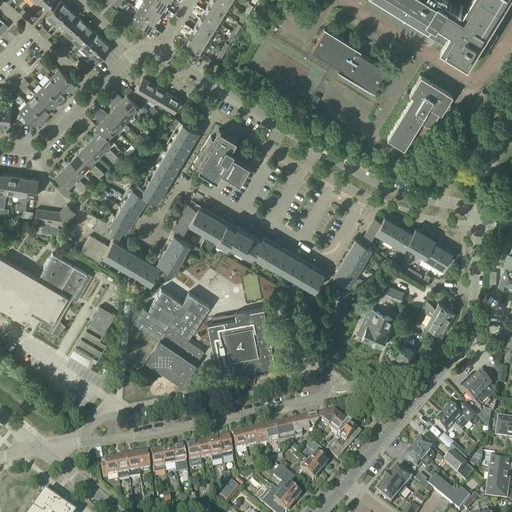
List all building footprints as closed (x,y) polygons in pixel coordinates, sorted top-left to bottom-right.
[(37,0),(34,3),(43,11),(52,0),(37,0)] [(54,25),(68,9),(57,0),(56,0),(52,5),(54,7),(45,17),(54,25)] [(143,0),(137,10),(156,22),(168,2),(164,0),(143,0)] [(227,15),(236,0),(210,0),(208,3),(227,15)] [(473,0),(467,10),(462,7),(460,11),(446,3),(448,0),(383,0),(430,29),(427,34),(445,46),(442,50),(469,67),(510,0),(473,0)] [(196,23),(215,35),(227,15),(208,3),(196,23)] [(244,12),(248,15),(253,6),(249,4),(244,12)] [(62,32),(76,17),(68,9),(54,25),(62,32)] [(150,31),(156,22),(137,10),(131,19),(150,31)] [(22,17),(27,21),(31,17),(26,12),(22,17)] [(243,23),(248,15),(244,12),(239,21),(243,23)] [(70,40),(85,24),(76,17),(62,32),(70,40)] [(203,54),(215,35),(196,23),(184,42),(203,54)] [(79,48),(93,32),(85,24),(70,40),(79,48)] [(232,32),(236,34),(241,26),(237,24),(232,32)] [(43,36),(47,32),(43,27),(39,32),(43,36)] [(355,50),(357,48),(358,49),(358,48),(325,28),(312,50),(342,69),(341,72),(339,71),(372,91),(386,69),(355,50)] [(87,55),(102,39),(93,32),(79,48),(87,55)] [(231,42),(236,34),(232,32),(227,40),(231,42)] [(102,39),(87,55),(96,63),(111,47),(102,39)] [(220,51),(224,53),(229,45),(226,43),(220,51)] [(219,62),(224,53),(220,51),(215,60),(219,62)] [(213,67),(216,62),(211,59),(208,64),(213,67)] [(50,78),(66,93),(74,84),(58,69),(50,78)] [(441,114),(452,95),(420,75),(409,94),(412,96),(386,138),(403,150),(420,123),(428,128),(432,127),(440,114),(441,114)] [(59,101),(66,93),(50,78),(42,86),(59,101)] [(148,97),(155,86),(142,78),(136,89),(128,97),(133,102),(141,93),(148,97)] [(51,110),(59,101),(42,86),(35,94),(51,110)] [(161,105),(168,93),(155,86),(148,97),(161,105)] [(133,90),(129,87),(124,92),(128,96),(133,90)] [(110,94),(116,100),(119,97),(113,91),(110,94)] [(489,97),(481,91),(468,109),(475,115),(489,97)] [(180,101),(168,93),(161,105),(174,112),(180,101)] [(43,118),(51,110),(35,94),(27,103),(43,118)] [(113,104),(116,100),(110,94),(107,98),(113,104)] [(119,97),(116,100),(119,103),(131,115),(139,107),(133,102),(128,97),(126,95),(122,100),(119,97)] [(315,95),(309,104),(314,107),(320,98),(315,95)] [(35,126),(43,118),(27,103),(15,115),(20,119),(23,115),(35,126)] [(124,123),(124,122),(131,115),(119,103),(111,111),(124,123)] [(0,104),(0,127),(8,129),(11,106),(0,104)] [(107,115),(104,112),(98,107),(95,110),(104,118),(116,130),(116,131),(118,133),(126,125),(124,122),(124,123),(111,111),(107,115)] [(92,113),(96,117),(98,119),(101,116),(95,110),(92,113)] [(159,196),(162,192),(198,132),(174,117),(168,127),(176,132),(143,187),(159,196)] [(116,131),(116,130),(104,118),(96,126),(100,130),(109,138),(116,131)] [(112,141),(109,138),(100,130),(93,137),(105,149),(112,141)] [(235,140),(230,136),(218,130),(213,139),(210,137),(193,167),(216,180),(221,170),(240,181),(250,165),(231,154),(233,151),(230,149),(235,140)] [(97,157),(105,149),(93,137),(85,145),(97,157)] [(142,141),(138,137),(131,144),(135,148),(142,141)] [(90,165),(97,157),(85,145),(77,153),(90,165)] [(110,159),(114,154),(110,150),(105,155),(110,159)] [(82,173),(90,165),(77,153),(70,161),(82,173)] [(114,154),(110,159),(114,163),(119,158),(114,154)] [(75,180),(82,173),(70,161),(62,168),(75,180)] [(94,175),(99,170),(95,166),(90,170),(94,175)] [(67,188),(75,180),(62,168),(54,176),(62,184),(58,188),(66,196),(70,192),(67,188)] [(99,170),(94,175),(99,179),(103,174),(99,170)] [(13,194),(16,177),(5,175),(3,192),(13,194)] [(24,196),(26,178),(16,177),(13,194),(19,195),(18,199),(20,199),(23,200),(24,196)] [(24,196),(23,200),(28,200),(28,196),(35,197),(38,180),(26,178),(24,196)] [(80,190),(84,185),(80,181),(75,186),(80,190)] [(159,196),(143,187),(137,183),(134,189),(146,197),(156,203),(159,196)] [(84,185),(80,190),(84,194),(89,189),(84,185)] [(124,234),(130,225),(146,197),(134,189),(131,187),(108,225),(112,227),(121,232),(124,234)] [(99,191),(105,197),(108,193),(103,188),(99,191)] [(101,200),(105,197),(99,191),(96,195),(101,200)] [(71,218),(75,214),(67,205),(63,209),(71,218)] [(196,210),(194,209),(187,205),(172,230),(182,236),(189,224),(226,245),(228,243),(251,257),(253,254),(257,257),(314,290),(324,274),(262,238),(260,241),(237,227),(235,229),(198,207),(196,210)] [(63,225),(71,218),(63,209),(59,213),(63,225)] [(53,212),(52,224),(51,224),(63,226),(63,225),(59,213),(53,212)] [(384,238),(394,222),(384,217),(381,222),(379,226),(377,229),(375,233),(384,238)] [(394,244),(403,228),(394,222),(384,238),(394,244)] [(118,237),(121,232),(112,227),(109,232),(118,237)] [(403,228),(394,244),(404,250),(407,245),(406,244),(412,233),(403,228)] [(406,244),(407,245),(415,250),(425,234),(415,228),(412,233),(406,244)] [(172,272),(177,263),(189,244),(173,234),(156,263),(172,272)] [(415,250),(424,255),(425,256),(433,243),(435,240),(425,234),(415,250)] [(89,256),(99,241),(89,236),(80,251),(89,256)] [(349,248),(365,257),(371,248),(355,239),(349,248)] [(150,283),(159,268),(112,240),(108,247),(103,256),(150,283)] [(99,241),(89,256),(99,262),(103,256),(108,247),(99,241)] [(432,263),(442,248),(433,243),(425,256),(424,255),(422,258),(432,263)] [(506,266),(500,282),(511,285),(511,245),(510,247),(511,248),(511,247),(511,251),(511,252),(509,253),(508,254),(505,263),(506,266)] [(359,267),(365,257),(349,248),(344,258),(359,267)] [(442,248),(432,263),(442,269),(451,254),(442,248)] [(0,307),(25,322),(32,310),(44,317),(39,325),(42,327),(41,329),(52,339),(63,326),(58,322),(72,299),(76,302),(77,302),(76,301),(90,277),(86,274),(87,274),(52,254),(38,279),(0,256),(0,307)] [(338,267),(354,276),(359,267),(344,258),(338,267)] [(393,266),(395,262),(389,258),(386,263),(393,266)] [(395,262),(393,266),(399,270),(402,266),(395,262)] [(348,286),(354,276),(338,267),(333,277),(338,280),(335,285),(338,286),(345,287),(346,285),(348,286)] [(413,276),(415,271),(409,268),(406,272),(413,276)] [(415,271),(413,276),(419,280),(422,275),(415,271)] [(426,284),(429,278),(430,277),(425,274),(422,281),(426,284)] [(399,302),(403,292),(387,285),(383,295),(399,302)] [(168,322),(188,336),(209,306),(188,292),(182,302),(161,288),(147,309),(142,305),(132,320),(157,338),(168,322)] [(344,320),(349,292),(333,289),(328,316),(344,320)] [(432,316),(447,324),(453,314),(452,311),(439,303),(435,310),(426,300),(421,310),(431,316),(432,316)] [(115,316),(108,312),(100,308),(89,326),(104,335),(115,316)] [(217,376),(232,374),(275,365),(263,308),(234,313),(235,318),(207,324),(217,376)] [(372,312),(367,310),(362,323),(367,325),(361,339),(381,348),(387,334),(386,334),(393,318),(373,310),(372,312)] [(441,335),(447,324),(432,316),(431,316),(422,332),(421,332),(420,334),(423,336),(426,338),(429,340),(430,340),(436,332),(441,335)] [(181,385),(200,358),(204,351),(168,327),(162,337),(146,361),(181,385)] [(413,354),(416,350),(410,347),(413,341),(413,337),(416,332),(411,329),(395,357),(402,361),(405,357),(409,359),(412,354),(413,354)] [(500,367),(497,384),(505,385),(507,368),(500,367)] [(495,396),(496,391),(481,375),(480,376),(464,391),(481,410),(495,396)] [(470,408),(466,405),(459,412),(452,406),(451,407),(449,407),(447,409),(447,411),(444,415),(455,425),(463,432),(472,422),(478,416),(470,408)] [(489,429),(489,428),(492,411),(486,410),(478,417),(489,429)] [(328,430),(339,418),(334,413),(327,415),(328,415),(320,423),(324,426),(328,430)] [(320,423),(328,415),(299,421),(297,423),(290,425),(293,436),(295,441),(302,440),(301,435),(308,434),(308,433),(309,433),(310,435),(315,430),(317,427),(320,423)] [(465,434),(463,432),(455,425),(444,415),(440,419),(438,419),(436,421),(437,422),(436,423),(447,434),(452,429),(461,437),(465,434)] [(339,418),(328,430),(336,437),(347,424),(339,418)] [(508,440),(510,421),(499,420),(496,439),(508,440)] [(347,424),(336,437),(325,450),(338,460),(347,449),(358,437),(354,434),(354,430),(347,424)] [(293,436),(290,425),(282,426),(280,425),(274,426),(278,442),(278,446),(293,442),(295,441),(293,436)] [(267,445),(278,442),(274,426),(264,429),(267,445)] [(256,447),(267,445),(264,429),(253,431),(256,447)] [(246,449),(256,447),(253,431),(243,433),(246,449)] [(235,452),(246,449),(243,433),(232,436),(235,452)] [(454,445),(451,442),(445,436),(440,441),(446,447),(453,454),(464,463),(469,458),(454,444),(454,445)] [(222,460),(233,458),(232,454),(229,438),(218,441),(221,457),(222,460)] [(414,448),(414,449),(427,459),(431,463),(435,459),(435,456),(432,454),(435,450),(422,439),(418,443),(417,444),(415,446),(414,448)] [(222,460),(221,457),(218,441),(207,443),(210,459),(211,464),(222,462),(222,460)] [(200,461),(210,459),(207,443),(197,445),(200,461)] [(296,453),(297,453),(300,449),(292,443),(289,447),(296,453)] [(186,447),(190,469),(201,467),(200,461),(197,445),(186,447)] [(307,462),(313,467),(320,473),(323,469),(324,469),(326,466),(326,465),(327,464),(322,460),(326,454),(315,445),(311,451),(314,454),(307,462)] [(172,449),(175,466),(186,464),(183,447),(172,449)] [(174,466),(175,466),(172,449),(161,451),(164,465),(164,468),(165,472),(175,470),(174,466)] [(426,469),(431,463),(427,459),(414,449),(413,449),(411,450),(410,452),(409,454),(409,455),(406,458),(418,468),(421,465),(426,469)] [(164,468),(164,465),(161,451),(150,453),(154,474),(165,472),(164,468)] [(482,462),(483,451),(480,451),(473,459),(478,463),(476,465),(479,468),(480,462),(482,462)] [(136,456),(139,472),(150,470),(147,454),(136,456)] [(271,463),(283,460),(281,454),(269,457),(270,461),(271,463)] [(474,473),(464,463),(453,454),(444,463),(458,476),(459,475),(466,482),(474,473)] [(129,479),(140,477),(139,472),(136,456),(126,458),(129,474),(129,479)] [(511,459),(491,456),(489,470),(510,472),(511,459)] [(115,460),(118,476),(118,479),(118,481),(129,479),(129,474),(126,458),(115,460)] [(107,478),(118,476),(115,460),(104,462),(105,465),(101,465),(103,478),(107,477),(107,478)] [(300,471),(307,477),(313,482),(314,480),(315,480),(317,477),(317,476),(320,473),(313,467),(307,462),(307,463),(305,461),(303,464),(305,466),(300,471)] [(284,470),(285,471),(289,466),(284,462),(280,466),(284,470)] [(292,504),(294,506),(301,497),(288,487),(294,479),(285,471),(284,470),(280,466),(272,475),(282,483),(275,490),(276,491),(280,494),(292,504)] [(397,468),(390,476),(405,488),(412,480),(397,468)] [(510,472),(489,470),(488,483),(509,486),(510,472)] [(227,484),(226,481),(225,473),(220,474),(222,481),(218,482),(220,493),(227,484)] [(400,498),(407,489),(405,488),(390,476),(384,484),(398,496),(400,498)] [(436,477),(430,485),(460,510),(463,506),(467,502),(470,497),(460,489),(456,494),(436,477)] [(227,484),(220,493),(220,494),(217,498),(227,506),(240,488),(230,481),(227,485),(227,484)] [(486,496),(507,499),(509,486),(488,483),(486,496)] [(398,496),(384,484),(377,492),(391,504),(398,496)] [(288,511),(294,506),(292,504),(280,494),(271,487),(259,502),(270,511),(288,511)] [(112,491),(121,499),(119,488),(112,491)] [(70,511),(44,494),(31,511),(70,511)] [(171,504),(169,497),(169,494),(162,495),(164,506),(171,504)] [(134,510),(141,509),(139,499),(133,500),(134,510)] [(182,511),(181,499),(172,500),(173,511),(182,511)] [(209,503),(204,499),(199,505),(200,506),(197,509),(201,511),(209,503)] [(133,509),(134,509),(132,500),(125,501),(124,502),(133,509)] [(186,511),(194,511),(193,503),(185,504),(186,511)]
